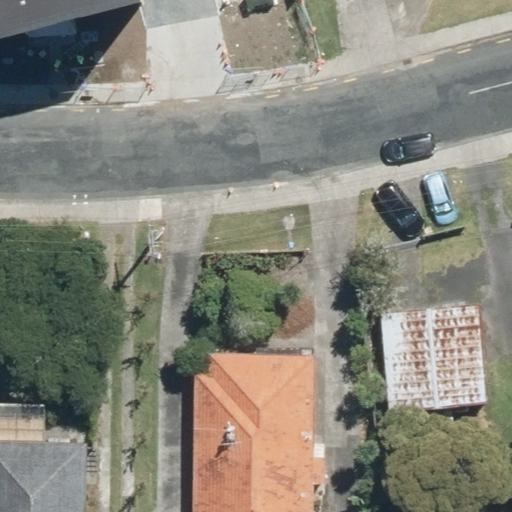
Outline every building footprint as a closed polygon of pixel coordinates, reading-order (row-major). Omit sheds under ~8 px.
[(0,0),(0,37),(140,0),(0,0)] [(473,305),(377,313),(385,415),(482,407),(473,305)] [(204,377),(190,376),(188,511),(308,511),(308,487),(321,487),(322,459),(309,459),(310,357),(204,356),(204,377)] [(511,388),(501,402),(511,411),(511,388)] [(0,511),(80,511),(82,445),(42,444),(43,408),(0,406),(0,511)]
